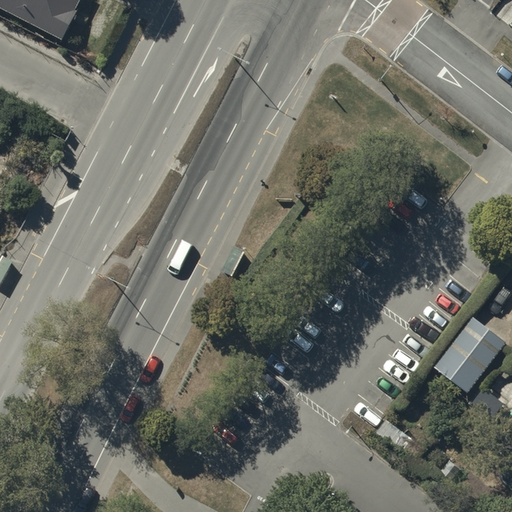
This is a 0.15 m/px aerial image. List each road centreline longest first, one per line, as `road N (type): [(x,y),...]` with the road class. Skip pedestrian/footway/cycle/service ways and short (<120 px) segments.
road 1 (primary): [(303,0),(44,511)]
road 2 (primary): [(0,393),(203,0)]
road 3 (residential): [(511,110),(361,0)]
